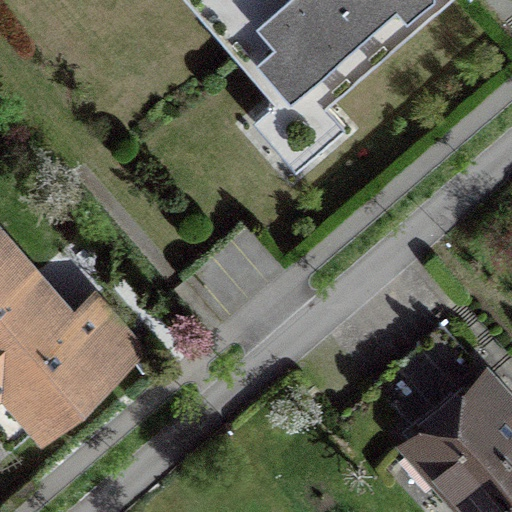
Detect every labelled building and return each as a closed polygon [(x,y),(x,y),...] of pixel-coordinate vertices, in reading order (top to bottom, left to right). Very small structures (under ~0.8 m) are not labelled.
[(194,0),(298,121),(437,0),(194,0)] [(42,426),(135,345),(92,296),(34,347),(0,306),(0,302),(35,272),(0,231),(0,433),(9,444),(37,420),(42,426)] [(410,424),(477,364),(439,321),(372,380),(410,424)] [(407,441),(454,494),(511,444),(511,418),(501,406),(509,400),(485,373),(407,441)] [(511,511),(511,444),(454,494),(469,511),(511,511)]
